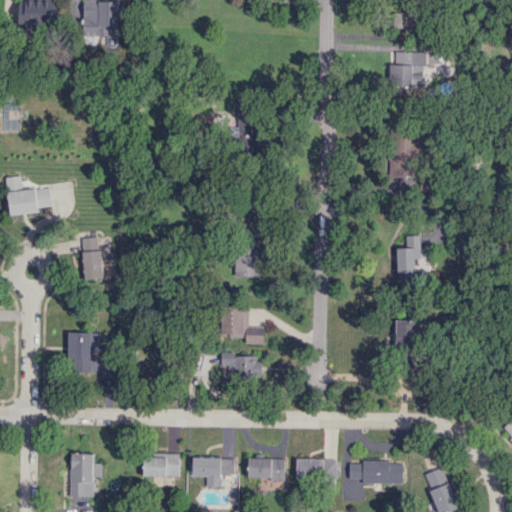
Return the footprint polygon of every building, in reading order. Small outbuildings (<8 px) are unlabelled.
[(16,0),(17,32),(41,31),(41,25),(56,25),(54,0),(16,0)] [(117,0),(100,0),(82,0),(83,35),(118,34),(117,0)] [(418,12),(393,13),(394,39),(410,38),(410,29),(419,29),(418,12)] [(390,86),(423,87),(423,65),(426,65),(427,52),(391,51),(390,86)] [(5,177),(9,215),(38,212),(38,206),(65,204),(63,184),(22,188),(20,176),(5,177)] [(81,237),(82,279),(101,278),(99,237),(81,237)] [(234,276),(257,276),(257,246),(234,246),(234,276)] [(395,248),(396,275),(427,274),(426,260),(423,260),(423,248),(395,248)] [(263,343),(263,327),(247,326),(248,307),(220,306),(219,335),(245,336),(245,343),(263,343)] [(413,368),(415,321),(397,320),(395,368),(413,368)] [(97,332),(68,332),(69,373),(90,372),(89,346),(98,345),(97,332)] [(220,355),(220,365),(229,365),(229,377),(261,378),(262,355),(220,355)] [(511,419),(503,426),(511,440),(511,419)] [(101,463),(93,463),(93,454),(69,453),(69,496),(92,496),(92,476),(100,477),(101,463)] [(179,476),(178,454),(142,454),(143,476),(179,476)] [(191,475),(206,476),(205,486),(220,487),(220,474),(233,474),(234,457),(192,456),(191,475)] [(284,458),(247,458),(247,479),(284,479),(284,458)] [(337,459),(296,458),(295,478),(336,479),(337,459)] [(360,483),(401,483),(402,461),(348,461),(348,478),(361,478),(360,483)] [(425,472),(435,511),(445,511),(456,509),(444,467),(425,472)]
